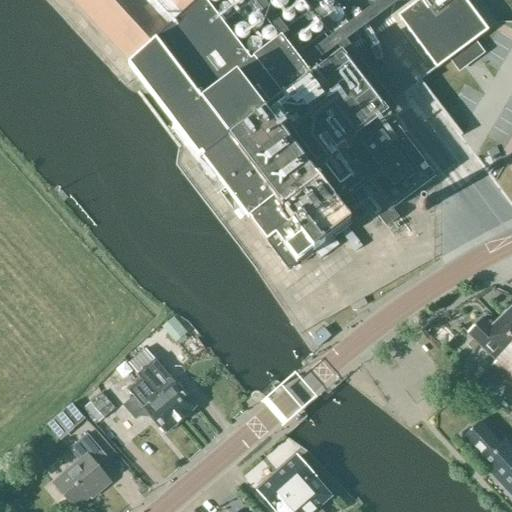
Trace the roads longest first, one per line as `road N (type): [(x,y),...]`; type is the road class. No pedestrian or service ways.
road 1 (tertiary): [(356,342),(511,243)]
road 2 (tertiary): [(159,511),(258,427)]
road 3 (tertiary): [(258,427),(356,342)]
